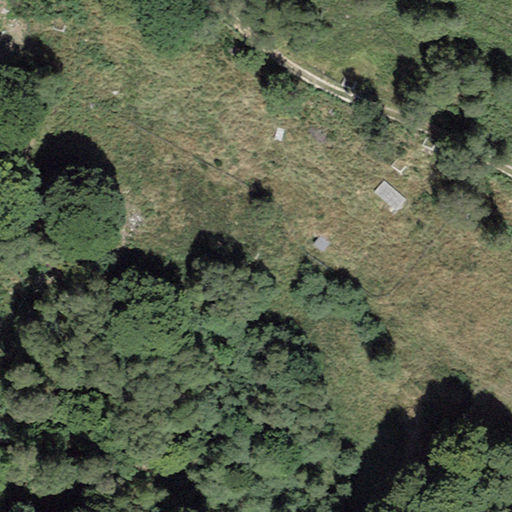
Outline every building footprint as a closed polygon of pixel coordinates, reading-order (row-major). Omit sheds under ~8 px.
[(9,80),(19,80),(19,71),(9,71),(9,80)] [(351,90),(355,81),(343,76),(339,86),(351,90)] [(280,141),(283,130),(275,128),(272,139),(280,141)] [(399,175),(406,166),(396,158),(388,167),(399,175)] [(394,212),(404,200),(382,181),(372,193),(394,212)] [(322,253),(328,243),(318,236),(311,246),(322,253)]
